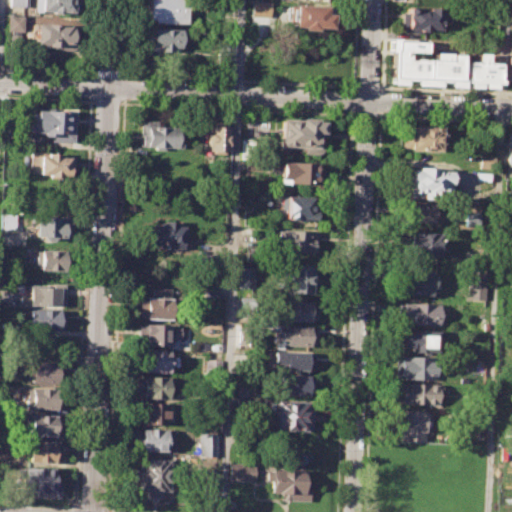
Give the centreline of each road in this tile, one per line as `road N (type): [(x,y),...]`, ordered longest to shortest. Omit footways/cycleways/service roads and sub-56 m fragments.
road 1 (residential): [(0,82),(511,108)]
road 2 (secondary): [(111,0),(91,511)]
road 3 (residential): [(352,511),(366,101)]
